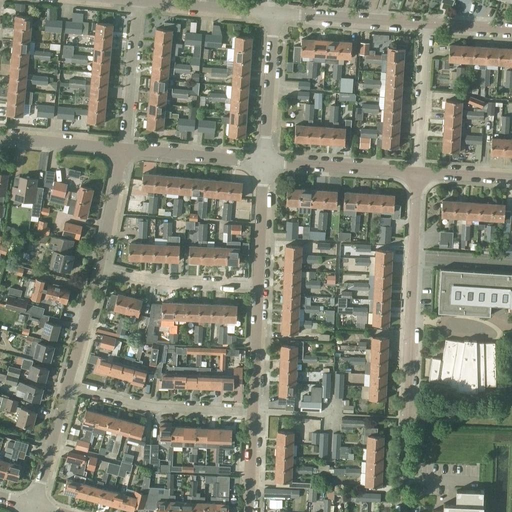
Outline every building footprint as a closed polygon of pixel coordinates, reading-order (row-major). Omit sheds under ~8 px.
[(13,28),(28,29),(29,16),(14,15),(13,28)] [(62,20),(54,19),(53,25),(53,31),(61,32),(62,20)] [(65,33),(73,33),(74,27),(74,21),(66,20),(65,33)] [(95,34),(111,35),(112,23),(96,21),(95,34)] [(154,41),(170,42),(171,30),(179,31),(180,23),(164,22),(163,29),(155,28),(154,41)] [(27,41),(28,29),(13,28),(12,40),(27,41)] [(382,43),(383,31),(371,31),(370,42),(382,43)] [(194,45),(201,45),(202,33),(185,32),(185,38),(195,39),(194,45)] [(110,48),(111,35),(95,34),(94,46),(110,48)] [(204,46),(210,46),(211,40),(221,41),(222,35),(205,34),(204,46)] [(235,49),(250,50),(251,37),(236,36),(235,49)] [(313,55),(314,40),(301,39),(301,46),(294,46),(293,61),(300,62),(301,54),(313,55)] [(27,53),(27,41),(12,40),(11,52),(27,53)] [(325,56),(326,41),(314,40),(313,55),(325,56)] [(154,41),(153,53),(169,55),(177,55),(178,47),(181,47),(182,43),(170,42),(154,41)] [(325,56),(325,62),(332,62),(337,63),(337,57),(338,56),(339,42),(326,41),(325,56)] [(337,57),(337,63),(341,63),(343,63),(343,57),(350,58),(351,43),(339,42),(338,56),(337,57)] [(360,42),(359,54),(362,54),(366,54),(374,55),(373,63),(381,63),(382,60),(382,59),(387,59),(387,60),(402,61),(403,56),(405,56),(406,46),(397,45),(396,48),(388,47),(388,53),(381,53),(381,54),(375,54),(375,50),(368,50),(369,43),(360,42)] [(460,61),(461,46),(449,45),(448,61),(460,61)] [(108,60),(110,48),(94,46),(93,59),(108,60)] [(473,62),(474,47),(461,46),(460,61),(473,62)] [(479,68),(481,68),(485,69),(485,68),(486,63),(485,63),(486,48),(474,47),(473,62),(480,63),(479,68)] [(499,49),(486,48),(485,63),(486,63),(498,64),(499,49)] [(249,62),(250,50),(235,49),(234,61),(249,62)] [(510,65),(511,50),(499,49),(498,64),(510,65)] [(33,50),(32,59),(41,60),(42,51),(33,50)] [(49,52),(42,51),(41,60),(48,61),(49,52)] [(26,66),(27,53),(11,52),(10,65),(26,66)] [(71,62),(79,63),(79,54),(72,53),(71,62)] [(168,60),(169,55),(153,53),(152,65),(174,68),(174,67),(175,67),(175,63),(175,61),(168,60)] [(79,63),(87,64),(88,55),(79,54),(79,63)] [(365,62),(373,63),(374,55),(366,54),(365,62)] [(93,59),(92,71),(107,73),(108,60),(93,59)] [(402,73),(402,61),(387,60),(386,72),(402,73)] [(248,75),(249,62),(234,61),(233,67),(227,67),(227,68),(227,73),(233,73),(248,75)] [(316,69),(317,61),(309,61),(308,69),(316,69)] [(332,62),(332,71),(340,71),(341,63),(337,63),(332,62)] [(182,72),(183,64),(175,63),(175,67),(174,67),(174,68),(174,72),(182,72)] [(190,73),(191,65),(183,64),(182,72),(190,73)] [(10,65),(9,77),(25,78),(26,66),(10,65)] [(174,74),(174,72),(174,68),(152,65),(151,78),(166,79),(167,73),(174,74)] [(219,76),(219,68),(211,67),(211,72),(211,76),(219,76)] [(456,67),(455,76),(463,76),(464,67),(456,67)] [(227,77),(227,73),(227,68),(219,68),(219,76),(227,77)] [(485,69),(481,68),(481,77),(489,77),(490,69),(485,68),(485,69)] [(316,77),(316,69),(308,69),(308,76),(316,77)] [(84,77),(84,80),(86,80),(85,83),(106,85),(107,73),(92,71),(91,78),(84,77)] [(332,71),(331,79),(340,79),(340,71),(332,71)] [(386,72),(386,85),(401,86),(402,73),(386,72)] [(248,87),(248,75),(233,73),(232,86),(248,87)] [(30,74),(29,84),(38,84),(39,75),(30,74)] [(47,76),(39,75),(38,84),(46,85),(47,76)] [(455,76),(455,84),(463,85),(463,76),(455,76)] [(25,78),(9,77),(8,89),(24,90),(25,78)] [(480,85),(481,85),(485,85),(489,86),(489,77),(481,77),(480,85)] [(69,87),(77,87),(78,79),(69,78),(69,87)] [(166,88),(166,79),(151,78),(150,90),(171,92),(172,88),(166,88)] [(353,79),(340,78),(339,93),(351,94),(353,79)] [(363,87),(371,88),(372,79),(364,78),(363,87)] [(85,88),(85,83),(86,80),(84,80),(78,79),(77,87),(85,88)] [(379,89),(385,89),(386,85),(386,79),(380,79),(372,79),(371,88),(379,88),(379,89)] [(298,89),(309,89),(310,81),(298,81),(298,89)] [(85,88),(84,95),(89,96),(105,97),(106,85),(85,83),(85,88)] [(226,93),(226,98),(247,99),(248,87),(232,86),(226,85),(226,93)] [(386,85),(385,97),(400,98),(401,86),(386,85)] [(171,92),(171,97),(179,97),(180,89),(172,88),(171,92)] [(23,103),(24,90),(8,89),(7,102),(23,103)] [(188,89),(180,89),(179,97),(188,98),(188,89)] [(327,90),(313,89),(313,99),(327,100),(327,90)] [(150,90),(149,103),(164,104),(165,98),(171,98),(171,97),(171,92),(150,90)] [(298,91),(297,98),(309,99),(309,91),(298,91)] [(209,92),(208,101),(217,102),(217,93),(209,92)] [(225,101),(231,102),(230,110),(246,112),(247,99),(226,98),(226,93),(217,93),(217,102),(225,102),(225,101)] [(89,105),(88,108),(104,110),(105,97),(89,96),(89,105)] [(466,110),(466,118),(475,119),(475,111),(484,111),(485,109),(487,103),(484,102),(484,101),(470,96),(468,102),(481,108),(480,109),(473,109),(473,110),(466,110)] [(385,97),(384,109),(399,110),(400,98),(385,97)] [(445,100),(444,113),(460,114),(461,101),(445,100)] [(488,101),(487,111),(487,113),(495,114),(496,103),(495,103),(495,102),(488,101)] [(22,115),(23,103),(7,102),(6,114),(22,115)] [(149,103),(147,115),(163,116),(170,117),(173,117),(177,118),(178,114),(173,113),(171,113),(171,111),(163,110),(164,104),(149,103)] [(304,103),(304,112),(313,112),(313,104),(304,103)] [(355,111),(370,112),(370,104),(362,103),(362,107),(356,106),(355,111)] [(45,117),(46,105),(38,104),(36,116),(45,117)] [(378,108),(379,104),(370,104),(370,112),(378,113),(378,108)] [(53,117),(54,106),(46,105),(45,117),(53,117)] [(330,105),(329,113),(337,114),(337,105),(330,105)] [(65,107),(58,106),(57,118),(73,119),(74,113),(64,112),(65,107)] [(88,113),(87,121),(103,122),(104,110),(88,108),(88,113)] [(384,109),(383,122),(398,123),(399,110),(384,109)] [(221,122),(229,123),(245,124),(246,112),(230,110),(230,117),(222,117),(221,122)] [(475,111),(475,119),(483,119),(483,117),(484,111),(475,111)] [(304,112),(303,120),(312,120),(313,112),(304,112)] [(329,113),(329,122),(336,123),(337,114),(329,113)] [(459,127),(460,114),(444,113),(444,126),(459,127)] [(162,129),(163,116),(147,115),(146,127),(162,129)] [(501,124),(508,125),(509,116),(501,116),(501,124)] [(194,131),(195,119),(189,118),(188,124),(178,123),(177,129),(176,129),(175,135),(186,136),(187,130),(194,131)] [(206,120),(198,119),(197,131),(205,132),(205,126),(206,120)] [(333,127),(332,143),(344,144),(344,139),(350,139),(351,119),(345,119),(345,128),(333,127)] [(398,135),(398,123),(383,122),(383,134),(398,135)] [(244,137),(245,124),(229,123),(228,135),(244,137)] [(508,125),(501,124),(500,133),(508,133),(508,125)] [(307,141),(308,126),(296,125),(295,140),(307,141)] [(319,142),(320,127),(308,126),(307,141),(319,142)] [(444,126),(443,138),(458,139),(459,127),(444,126)] [(332,143),(333,127),(320,127),(319,142),(332,143)] [(359,137),(367,138),(368,129),(360,128),(359,137)] [(368,129),(367,138),(375,138),(376,129),(368,129)] [(376,139),(376,146),(397,148),(398,135),(383,134),(382,139),(376,139)] [(465,134),(464,143),(473,144),(473,135),(465,134)] [(473,135),(473,144),(481,144),(482,135),(473,135)] [(457,152),(458,139),(443,138),(442,151),(457,152)] [(502,154),(503,139),(491,138),(490,154),(502,154)] [(511,155),(511,139),(503,139),(502,154),(511,155)] [(155,175),(142,174),(141,189),(148,190),(147,195),(149,196),(153,196),(154,190),(153,190),(155,175)] [(155,175),(153,190),(154,190),(166,191),(167,176),(155,175)] [(13,186),(11,199),(28,202),(29,193),(34,194),(30,215),(39,216),(43,188),(35,187),(36,179),(20,176),(20,177),(19,187),(13,186)] [(178,192),(180,177),(167,176),(166,191),(178,192)] [(191,193),(192,178),(180,177),(178,192),(191,193)] [(204,179),(192,178),(191,193),(197,194),(196,200),(198,200),(202,200),(203,195),(204,179)] [(204,179),(203,195),(207,195),(215,196),(217,180),(204,179)] [(228,197),(229,181),(217,180),(215,196),(228,197)] [(229,181),(228,197),(240,198),(241,183),(229,181)] [(56,182),(53,194),(77,200),(89,202),(92,189),(80,186),(76,192),(74,191),(66,189),(67,184),(56,182)] [(298,205),(299,189),(286,188),(285,204),(298,205)] [(298,205),(298,213),(310,213),(310,205),(311,189),(299,189),(298,205)] [(323,206),(324,190),(311,189),(310,205),(323,206)] [(324,190),(323,206),(335,207),(336,191),(324,190)] [(344,192),(343,207),(344,207),(344,214),(350,214),(355,215),(355,208),(356,193),(344,192)] [(368,209),(369,194),(356,193),(355,208),(368,209)] [(51,194),(49,201),(70,205),(68,211),(73,213),(73,214),(85,217),(89,202),(77,200),(53,194),(51,194)] [(380,210),(381,194),(369,194),(368,209),(380,210)] [(381,194),(380,210),(393,211),(392,218),(400,219),(400,205),(393,204),(394,195),(381,194)] [(153,196),(149,196),(148,204),(157,205),(158,196),(153,196)] [(173,198),(173,207),(181,208),(181,198),(173,198)] [(198,200),(198,208),(206,209),(207,201),(202,200),(198,200)] [(454,217),(455,202),(442,201),(441,216),(454,217)] [(454,217),(466,217),(467,202),(455,202),(454,217)] [(478,218),(479,203),(467,202),(466,217),(466,223),(470,224),(471,224),(472,218),(478,218)] [(222,203),(221,211),(230,212),(231,204),(222,203)] [(491,219),(492,204),(479,203),(478,218),(491,219)] [(157,205),(148,204),(148,212),(156,213),(157,205)] [(492,204),(491,219),(502,220),(502,233),(509,233),(510,211),(504,210),(504,205),(492,204)] [(173,207),(172,216),(180,217),(181,208),(173,207)] [(206,209),(198,208),(197,217),(205,218),(206,209)] [(221,211),(220,219),(229,220),(230,212),(221,211)] [(318,212),(317,220),(326,221),(327,213),(318,212)] [(350,214),(350,222),(358,223),(359,215),(350,214)] [(138,220),(138,229),(147,229),(147,221),(138,220)] [(317,220),(317,228),(326,229),(326,221),(317,220)] [(79,240),(82,226),(65,222),(62,236),(79,240)] [(162,222),(162,230),(171,231),(171,222),(162,222)] [(350,222),(349,231),(358,231),(358,223),(350,222)] [(199,223),(198,232),(207,232),(207,224),(199,223)] [(462,223),(461,231),(469,232),(470,224),(466,223),(462,223)] [(231,225),(231,233),(240,233),(240,225),(231,225)] [(487,225),(486,233),(494,233),(495,225),(487,225)] [(142,238),(146,238),(147,229),(138,229),(138,230),(138,237),(142,238)] [(286,229),(285,238),(297,238),(298,230),(292,230),(286,229)] [(162,230),(161,239),(166,239),(171,239),(171,236),(171,231),(162,230)] [(461,231),(461,239),(469,240),(469,232),(461,231)] [(198,232),(198,240),(201,240),(206,241),(207,232),(198,232)] [(379,233),(378,242),(390,243),(391,234),(385,234),(379,233)] [(486,233),(486,241),(493,241),(494,233),(486,233)] [(44,247),(41,263),(49,265),(69,270),(73,255),(62,252),(67,239),(58,237),(52,236),(49,248),(44,247)] [(166,245),(165,260),(178,261),(178,246),(179,236),(171,236),(171,239),(166,239),(166,245)] [(201,246),(200,262),(213,262),(214,247),(206,247),(206,241),(201,240),(201,246)] [(452,248),(452,241),(439,240),(439,248),(447,248),(452,248)] [(226,248),(225,263),(232,263),(231,264),(237,265),(237,263),(238,263),(239,248),(239,242),(230,241),(226,241),(226,248)] [(340,248),(349,249),(349,241),(341,241),(340,248)] [(141,244),(128,243),(128,258),(140,259),(141,244)] [(141,244),(140,259),(153,260),(153,245),(141,244)] [(355,244),(355,251),(370,252),(371,244),(355,244)] [(165,260),(166,245),(153,245),(153,260),(165,260)] [(306,259),(321,259),(321,256),(307,255),(306,256),(300,256),(301,246),(285,245),(284,258),(300,259),(300,258),(306,259)] [(200,262),(201,246),(188,246),(188,261),(200,262)] [(213,262),(225,263),(226,248),(214,247),(213,262)] [(375,249),(374,262),(390,262),(391,250),(375,249)] [(300,271),(300,259),(284,258),(284,270),(300,271)] [(374,262),(374,274),(390,275),(390,262),(374,262)] [(9,265),(7,272),(21,276),(23,268),(9,265)] [(511,273),(440,268),(438,312),(490,315),(490,302),(499,303),(498,306),(505,307),(505,303),(511,303),(511,319),(511,273)] [(320,280),(306,280),(306,277),(299,276),(300,271),(284,270),(283,283),(299,283),(305,284),(320,284),(320,280)] [(389,287),(390,275),(374,274),(373,286),(389,287)] [(29,279),(25,295),(31,297),(40,300),(41,296),(45,297),(65,303),(66,298),(68,296),(69,293),(68,291),(68,290),(48,284),(48,285),(44,284),(45,282),(36,279),(35,281),(29,279)] [(283,295),(298,296),(299,288),(305,289),(305,287),(320,288),(320,284),(305,284),(299,283),(283,283),(283,295)] [(389,300),(389,287),(373,286),(373,299),(389,300)] [(126,312),(130,297),(117,294),(117,295),(111,294),(107,308),(113,310),(113,308),(126,312)] [(282,307),(298,308),(304,308),(304,306),(305,296),(298,296),(283,295),(282,307)] [(5,307),(24,312),(26,304),(26,303),(24,300),(8,296),(5,307)] [(130,297),(126,312),(138,315),(142,300),(130,297)] [(388,312),(389,300),(373,299),(372,311),(388,312)] [(148,325),(145,341),(147,341),(157,343),(158,335),(153,334),(154,325),(160,325),(161,323),(169,323),(169,324),(173,324),(173,318),(174,303),(161,302),(161,304),(151,304),(148,325)] [(185,319),(186,303),(174,303),(173,318),(185,319)] [(186,303),(185,319),(198,319),(198,304),(186,303)] [(26,304),(24,312),(29,313),(29,312),(42,315),(44,308),(26,304)] [(211,304),(198,304),(198,319),(210,320),(211,304)] [(223,305),(211,304),(210,320),(223,320),(223,305)] [(236,305),(223,305),(223,320),(235,321),(236,305)] [(297,320),(298,308),(282,307),(282,320),(297,320)] [(334,323),(334,310),(325,310),(325,323),(334,323)] [(388,324),(388,312),(372,311),(372,324),(388,324)] [(55,339),(59,325),(45,321),(45,322),(40,320),(42,315),(29,312),(29,313),(28,318),(39,321),(38,326),(43,327),(41,335),(55,339)] [(119,322),(118,325),(126,327),(128,318),(124,317),(120,316),(119,322)] [(303,321),(297,320),(282,320),(281,332),(297,333),(297,326),(303,326),(303,327),(311,327),(312,320),(303,320),(303,321)] [(177,333),(177,324),(173,324),(169,324),(169,332),(177,333)] [(118,325),(116,333),(124,335),(126,327),(118,325)] [(194,325),(194,333),(202,334),(202,325),(194,325)] [(227,326),(219,326),(218,334),(227,335),(227,326)] [(176,341),(177,333),(169,332),(168,340),(176,341)] [(202,334),(194,333),(194,342),(198,342),(202,342),(202,334)] [(227,344),(227,335),(218,334),(218,343),(219,343),(219,346),(226,346),(226,344),(227,344)] [(34,355),(50,360),(53,347),(37,343),(38,338),(27,335),(25,342),(31,344),(30,349),(32,349),(30,355),(34,356),(34,355)] [(236,335),(227,335),(227,344),(236,344),(236,335)] [(370,348),(386,349),(387,336),(371,336),(370,348)] [(113,347),(115,339),(106,337),(103,345),(112,347),(110,352),(112,352),(111,353),(108,353),(106,359),(100,357),(98,364),(95,363),(93,372),(103,375),(104,372),(108,373),(114,354),(116,355),(118,348),(113,347)] [(281,345),(280,357),(296,358),(302,358),(302,354),(303,346),(303,341),(290,340),(290,345),(281,345)] [(445,340),(441,359),(431,357),(427,380),(449,383),(448,388),(456,390),(466,392),(478,391),(477,390),(484,390),(484,387),(495,386),(493,343),(482,343),(482,342),(476,343),(475,341),(463,340),(463,342),(456,341),(456,342),(445,340)] [(148,365),(155,365),(158,344),(151,343),(148,365)] [(154,377),(161,378),(161,372),(162,361),(164,361),(167,345),(158,344),(155,365),(155,366),(154,377)] [(196,353),(195,359),(201,360),(201,354),(210,354),(210,348),(199,347),(199,353),(196,353)] [(370,348),(370,361),(386,362),(386,349),(370,348)] [(119,356),(116,355),(114,354),(108,373),(120,376),(123,364),(117,362),(119,356)] [(125,356),(123,364),(120,376),(130,379),(131,379),(135,367),(136,361),(134,360),(131,360),(132,358),(125,356)] [(295,370),(296,358),(280,357),(279,370),(295,370)] [(23,358),(21,367),(29,369),(28,376),(44,380),(47,369),(32,365),(33,360),(23,358)] [(159,380),(158,388),(168,388),(168,386),(173,386),(174,366),(176,367),(176,359),(172,358),(171,366),(168,366),(167,373),(161,372),(161,378),(161,380),(159,380)] [(186,367),(185,387),(197,387),(198,367),(200,367),(201,360),(195,359),(195,367),(186,367)] [(141,386),(147,366),(141,364),(142,360),(140,360),(139,362),(136,361),(135,367),(131,379),(130,379),(129,382),(141,386)] [(209,374),(209,388),(221,388),(221,375),(222,369),(225,369),(225,362),(219,361),(219,368),(216,368),(216,370),(209,370),(209,374)] [(385,374),(386,362),(370,361),(369,373),(385,374)] [(6,374),(18,377),(21,369),(9,366),(6,374)] [(173,386),(185,387),(186,367),(176,367),(174,366),(173,386)] [(198,367),(197,387),(209,388),(209,374),(209,370),(209,368),(204,367),(200,367),(198,367)] [(221,375),(221,388),(233,389),(233,383),(241,383),(242,369),(233,368),(233,375),(221,375)] [(295,383),(295,370),(279,370),(279,382),(295,383)] [(6,374),(6,375),(0,373),(0,380),(5,381),(4,383),(16,386),(16,385),(17,385),(16,389),(25,391),(23,397),(38,402),(42,388),(27,384),(27,383),(17,381),(18,377),(6,374)] [(344,373),(335,373),(335,385),(343,385),(344,373)] [(385,387),(385,374),(369,373),(369,386),(385,387)] [(278,395),(278,403),(285,403),(293,404),(294,395),(294,396),(295,383),(279,382),(278,395)] [(329,397),(330,385),(322,384),(321,396),(329,397)] [(342,397),(343,385),(335,385),(334,397),(342,397)] [(310,401),(321,402),(322,387),(310,386),(310,401)] [(384,399),(385,387),(369,386),(368,399),(384,399)] [(19,412),(16,423),(31,428),(36,412),(20,408),(20,407),(17,406),(18,400),(0,395),(0,409),(4,411),(5,409),(15,412),(15,411),(19,412)] [(300,411),(320,411),(321,411),(321,402),(310,401),(300,401),(300,410),(300,411)] [(343,405),(343,414),(353,414),(353,405),(343,405)] [(80,438),(79,442),(86,444),(88,437),(90,431),(92,431),(98,412),(86,409),(81,428),(86,430),(84,437),(83,437),(80,438)] [(90,431),(88,437),(93,438),(95,432),(98,433),(100,427),(102,427),(106,428),(109,415),(98,412),(92,431),(90,431)] [(112,452),(121,419),(109,415),(106,428),(111,430),(106,450),(112,452)] [(129,435),(132,422),(121,419),(112,452),(117,453),(121,441),(120,441),(122,433),(129,435)] [(364,420),(341,419),(340,431),(350,432),(350,427),(363,428),(364,420)] [(145,434),(142,433),(144,425),(132,422),(129,435),(127,439),(139,442),(144,442),(145,434)] [(158,443),(165,447),(166,447),(166,440),(170,440),(171,426),(166,426),(166,423),(159,423),(158,443)] [(183,440),(183,426),(171,426),(170,440),(171,445),(168,445),(168,452),(173,452),(173,446),(183,446),(183,440)] [(183,440),(183,446),(191,447),(194,447),(194,446),(194,441),(195,427),(183,426),(183,440)] [(206,441),(207,427),(195,427),(194,441),(206,441)] [(206,447),(216,448),(218,448),(219,428),(207,427),(206,441),(206,447)] [(382,436),(376,435),(377,428),(364,427),(363,443),(366,443),(366,448),(382,448),(382,436)] [(216,448),(216,455),(221,455),(222,455),(222,448),(233,448),(233,441),(231,441),(231,428),(219,428),(218,448),(216,448)] [(277,431),(276,443),(292,444),(297,444),(298,439),(292,439),(292,431),(277,431)] [(311,443),(319,443),(319,433),(312,432),(311,443)] [(319,443),(327,444),(328,433),(321,433),(319,433),(319,443)] [(332,446),(340,446),(341,433),(333,433),(332,446)] [(91,446),(93,438),(88,437),(86,444),(79,442),(77,448),(87,451),(89,445),(91,446)] [(16,463),(19,450),(26,452),(28,444),(15,440),(14,443),(11,454),(9,462),(16,463)] [(11,454),(14,443),(8,441),(5,452),(11,454)] [(276,456),(292,457),(292,444),(276,443),(276,456)] [(326,457),(327,444),(319,443),(318,457),(326,457)] [(148,468),(149,458),(150,445),(143,444),(142,466),(148,468)] [(102,454),(104,447),(97,445),(95,451),(102,454)] [(150,445),(149,458),(156,459),(157,445),(150,445)] [(340,458),(340,446),(332,446),(331,457),(340,458)] [(381,461),(382,448),(366,448),(366,460),(381,461)] [(75,495),(80,476),(82,477),(83,476),(84,470),(80,468),(82,461),(84,462),(85,456),(74,453),(74,454),(68,452),(66,461),(77,464),(73,480),(67,479),(64,492),(75,495)] [(93,471),(96,459),(97,457),(90,455),(89,457),(86,469),(93,471)] [(291,469),(292,457),(276,456),(275,468),(291,469)] [(0,475),(5,477),(9,462),(0,459),(0,475)] [(107,468),(109,462),(101,460),(98,470),(104,471),(105,467),(107,468)] [(381,473),(381,461),(366,460),(365,472),(381,473)] [(131,471),(132,464),(121,461),(120,465),(119,468),(126,470),(131,471)] [(9,462),(5,477),(17,480),(21,465),(16,463),(9,462)] [(103,474),(108,475),(108,473),(112,474),(115,464),(109,462),(107,468),(105,467),(104,471),(103,474)] [(327,471),(327,462),(316,462),(315,471),(327,471)] [(196,463),(196,471),(204,471),(204,463),(196,463)] [(275,468),(275,481),(291,482),(291,469),(275,468)] [(380,486),(381,473),(365,472),(365,485),(380,486)] [(106,483),(108,475),(103,474),(101,481),(98,480),(96,486),(90,485),(87,498),(98,501),(102,488),(103,482),(106,483)] [(87,498),(90,485),(84,483),(86,477),(83,476),(82,477),(80,476),(75,495),(87,498)] [(216,496),(215,511),(227,511),(228,503),(222,503),(222,497),(228,497),(229,476),(217,476),(217,482),(220,482),(220,490),(216,490),(216,488),(213,488),(213,496),(216,496)] [(148,493),(146,508),(156,508),(156,511),(167,511),(169,494),(173,495),(173,486),(169,486),(169,488),(166,487),(166,488),(164,488),(164,494),(163,494),(148,493)] [(345,492),(345,486),(325,486),(325,497),(333,496),(333,493),(345,492)] [(146,508),(148,493),(148,489),(141,487),(140,491),(128,488),(126,487),(126,489),(125,494),(121,507),(133,510),(134,505),(146,508)] [(196,495),(197,488),(193,487),(193,489),(189,489),(189,495),(187,495),(187,501),(181,501),(179,511),(191,511),(192,495),(196,495)] [(309,487),(308,500),(316,501),(317,488),(309,487)] [(110,504),(113,491),(102,488),(98,501),(110,504)] [(291,489),(275,488),(263,488),(263,496),(291,497),(293,497),(293,493),(291,493),(291,489)] [(291,497),(299,498),(299,490),(291,489),(291,493),(293,493),(293,497),(291,497)] [(443,503),(442,510),(432,510),(432,511),(480,511),(480,507),(482,507),(482,506),(479,506),(479,500),(482,500),(482,494),(483,494),(483,490),(479,490),(479,491),(455,490),(455,506),(444,505),(444,503),(443,503)] [(121,507),(125,494),(113,491),(110,504),(121,507)] [(356,500),(367,501),(367,492),(356,492),(356,500)] [(380,501),(380,493),(367,492),(367,501),(380,501)] [(175,495),(173,495),(169,494),(167,511),(179,511),(181,501),(175,501),(175,495)] [(198,495),(196,495),(192,495),(191,511),(203,511),(204,502),(198,502),(198,495)] [(215,511),(216,496),(213,496),(210,496),(210,502),(204,502),(203,511),(215,511)] [(330,507),(331,499),(323,499),(322,499),(322,507),(330,507)]
